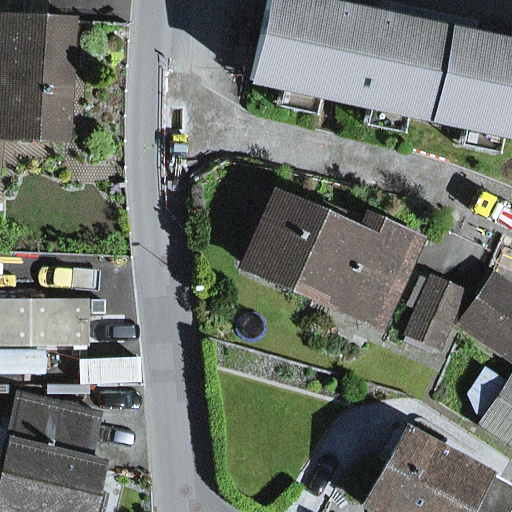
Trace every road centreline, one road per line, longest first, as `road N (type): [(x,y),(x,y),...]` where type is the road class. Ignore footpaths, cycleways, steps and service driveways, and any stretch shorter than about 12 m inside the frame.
road 1 (tertiary): [(180,511),(153,123)]
road 2 (residential): [(153,123),(403,174),(511,212)]
road 3 (tertiary): [(153,123),(165,0)]
